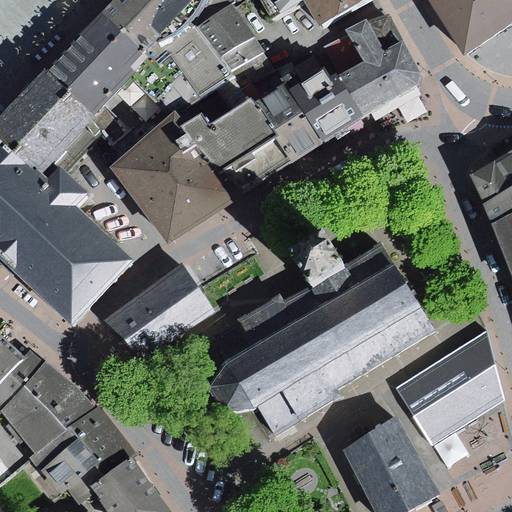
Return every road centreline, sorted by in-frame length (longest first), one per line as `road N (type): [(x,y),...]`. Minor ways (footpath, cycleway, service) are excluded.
road 1 (residential): [(70,364),(119,298),(164,262),(312,175),(488,104)]
road 2 (residential): [(488,104),(457,146),(453,198),(511,354)]
road 3 (residential): [(199,511),(70,364)]
road 4 (residential): [(402,0),(454,78),(488,104)]
